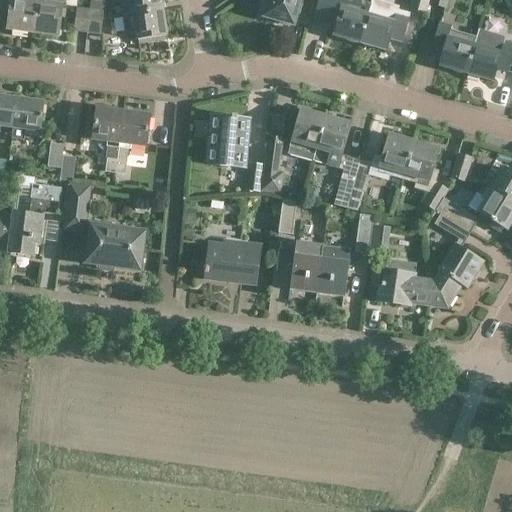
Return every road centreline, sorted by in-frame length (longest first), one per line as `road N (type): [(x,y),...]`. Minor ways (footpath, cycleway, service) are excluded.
road 1 (residential): [(480,368),(0,298)]
road 2 (residential): [(511,132),(288,68),(209,85)]
road 3 (residential): [(209,85),(184,92),(0,66)]
